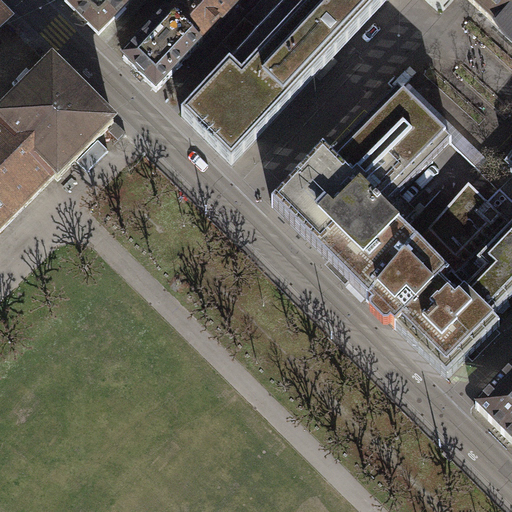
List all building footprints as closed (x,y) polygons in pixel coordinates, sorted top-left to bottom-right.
[(133,0),(66,0),(64,2),(99,36),(133,0)] [(185,0),(170,16),(201,45),(243,0),(185,0)] [(292,0),(231,65),(182,118),(232,167),(388,0),(292,0)] [(511,0),(466,0),(471,5),(479,11),(511,41),(511,0)] [(0,28),(6,23),(7,23),(10,20),(7,17),(6,18),(0,11),(0,28)] [(170,16),(168,13),(123,60),(156,93),(201,45),(170,16)] [(57,66),(53,62),(48,67),(49,68),(0,117),(0,116),(0,234),(55,179),(58,182),(62,178),(61,177),(106,132),(110,128),(111,129),(115,125),(116,124),(112,120),(110,121),(56,67),(57,66)] [(391,326),(394,329),(447,276),(417,246),(384,213),(433,163),(443,154),(452,145),(398,92),(389,101),(380,110),(331,160),(323,152),(272,208),(346,281),(372,307),(369,310),(370,316),(383,329),(389,329),(391,326)] [(110,128),(106,132),(117,142),(125,135),(115,125),(111,129),(110,128)] [(511,202),(511,161),(508,166),(511,169),(511,175),(510,177),(511,178),(500,192),(506,197),(511,202)] [(469,187),(417,246),(447,276),(394,329),(447,382),(500,329),(492,320),(511,299),(511,202),(506,197),(493,210),(469,187)] [(511,372),(476,411),(498,433),(511,446),(511,372)]
